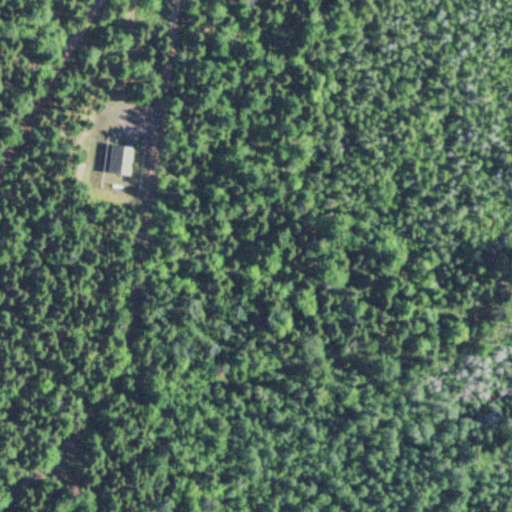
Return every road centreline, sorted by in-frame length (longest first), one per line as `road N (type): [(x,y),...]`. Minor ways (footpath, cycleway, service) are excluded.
road 1 (track): [(0,486),(114,381),(176,0)]
road 2 (track): [(0,160),(99,0)]
